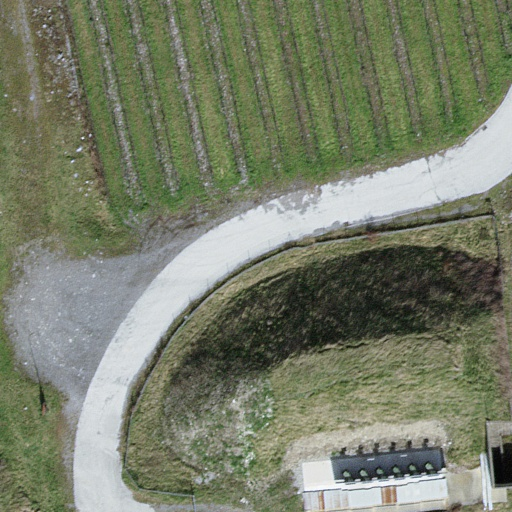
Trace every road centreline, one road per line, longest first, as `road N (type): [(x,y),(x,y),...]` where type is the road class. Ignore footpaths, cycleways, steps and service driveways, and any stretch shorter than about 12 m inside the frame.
road 1 (residential): [(511,130),(439,179),(259,227),(165,296),(131,344),(102,412),(100,511)]
road 2 (track): [(131,344),(47,285),(9,0)]
